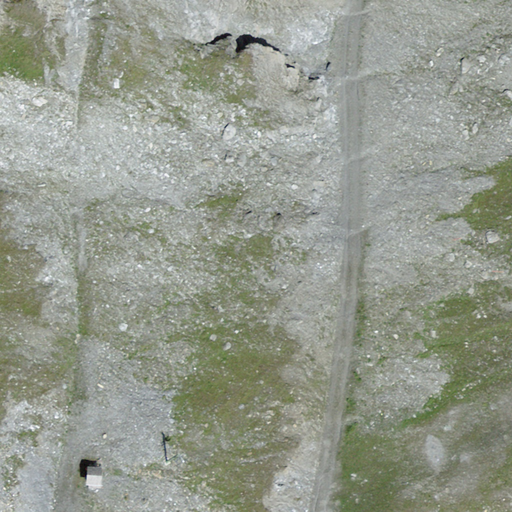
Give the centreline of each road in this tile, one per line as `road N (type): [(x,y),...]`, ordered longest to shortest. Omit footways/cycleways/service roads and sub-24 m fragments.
road 1 (track): [(78,511),(95,392),(88,180),(116,55),(119,0)]
road 2 (track): [(372,0),(363,38),(353,307),(333,511)]
